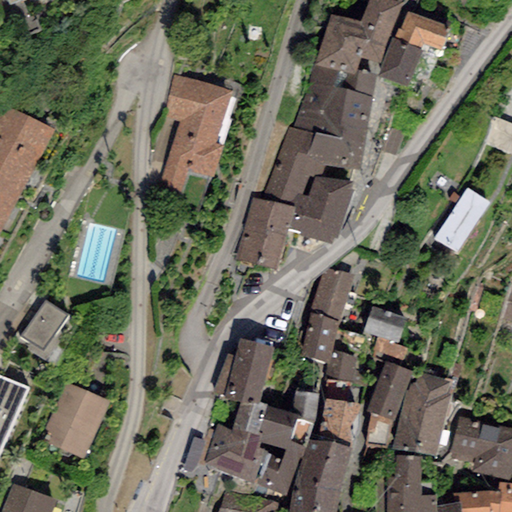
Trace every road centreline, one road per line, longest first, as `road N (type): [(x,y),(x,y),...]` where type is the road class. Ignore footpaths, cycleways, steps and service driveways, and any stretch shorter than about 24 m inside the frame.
road 1 (residential): [(511,12),(371,218),(225,336),(204,367),(148,511)]
road 2 (residential): [(106,511),(137,386),(147,89),(170,0)]
